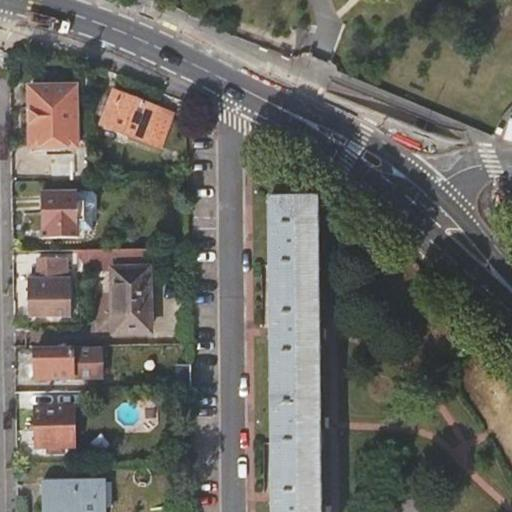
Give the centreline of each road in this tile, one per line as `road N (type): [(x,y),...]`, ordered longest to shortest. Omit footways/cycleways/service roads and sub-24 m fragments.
road 1 (residential): [(235,511),(229,127),(244,100)]
road 2 (secondary): [(0,2),(100,31),(244,100)]
road 3 (secondary): [(252,85),(176,46),(50,0)]
road 4 (secondary): [(435,190),(387,150),(252,85)]
road 5 (secondary): [(244,100),(312,135),(410,207)]
road 6 (secondary): [(410,207),(511,292)]
road 7 (secondary): [(511,283),(435,190)]
